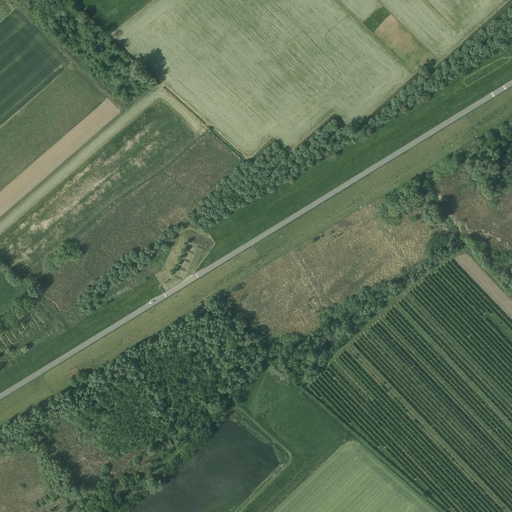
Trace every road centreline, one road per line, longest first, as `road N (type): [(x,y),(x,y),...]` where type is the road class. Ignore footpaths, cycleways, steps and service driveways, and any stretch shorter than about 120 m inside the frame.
road 1 (tertiary): [(0,397),(511,83)]
road 2 (track): [(0,246),(165,81),(181,0)]
